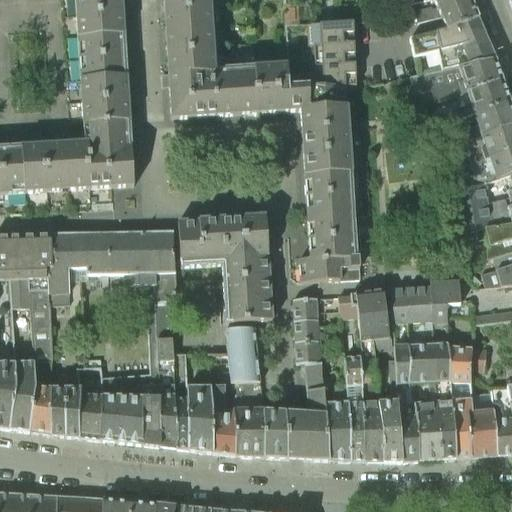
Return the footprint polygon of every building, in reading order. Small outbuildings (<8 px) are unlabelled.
[(127,87),(126,68),(125,49),(123,30),(122,11),(121,0),(74,0),(76,14),(77,33),(78,52),(79,71),(80,89),(82,108),(83,127),(84,145),(87,145),(88,146),(130,144),(129,124),(128,105),(127,87)] [(215,73),(211,0),(163,0),(164,2),(165,22),(166,42),(168,64),(168,78),(162,78),(162,86),(169,86),(171,121),(213,119),(232,118),(250,117),(268,116),(265,70),(247,71),(230,72),(215,73)] [(467,0),(432,0),(435,8),(414,14),(416,24),(441,19),(445,29),(475,17),(467,0)] [(298,27),(297,7),(283,8),(285,27),(298,27)] [(494,63),(475,17),(445,29),(408,39),(412,59),(436,54),(441,74),(494,63)] [(352,45),(351,25),(321,27),(305,28),(306,48),(312,48),(352,45)] [(352,45),(312,48),(312,68),(353,66),(352,45)] [(494,63),(441,74),(409,81),(413,97),(431,93),(434,107),(466,96),(501,84),(494,63)] [(353,66),(312,68),(314,89),(345,89),(355,88),(353,66)] [(304,177),(305,198),(306,219),(308,241),(309,262),(298,262),(299,286),(359,282),(357,259),(356,260),(356,259),(354,238),(353,217),(352,195),(350,174),(349,153),(348,129),(347,119),(346,119),(346,118),(347,118),(347,112),(345,89),(314,89),(288,89),(287,68),(265,70),(268,116),(290,114),(300,114),(300,122),(301,132),(302,156),(304,177)] [(437,129),(473,117),(508,106),(501,84),(466,96),(470,106),(436,117),(437,129)] [(463,144),(511,128),(511,116),(508,106),(473,117),(476,127),(458,133),(463,144)] [(511,128),(463,144),(471,166),(511,153),(511,128)] [(0,197),(6,197),(27,195),(48,194),(69,193),(90,191),(133,189),(131,152),(138,152),(137,144),(131,144),(130,144),(88,146),(87,145),(84,145),(66,146),(45,148),(24,149),(3,150),(0,150),(0,197)] [(503,182),(511,179),(511,153),(471,166),(449,173),(450,197),(503,182)] [(511,210),(511,209),(511,179),(503,182),(511,210)] [(511,209),(511,210),(503,182),(450,197),(457,240),(476,235),(510,230),(511,233),(511,232),(511,209)] [(201,269),(221,268),(222,281),(223,303),(225,326),(271,323),(270,300),(268,278),(268,268),(274,268),(273,248),(267,248),(265,218),(219,221),(198,222),(177,224),(180,270),(201,269)] [(492,260),(511,254),(511,232),(511,233),(510,230),(476,235),(479,243),(487,241),(489,249),(485,250),(485,259),(486,262),(490,261),(492,260)] [(157,342),(171,341),(168,300),(175,300),(175,301),(176,300),(173,235),(50,238),(52,271),(48,271),(50,308),(69,308),(69,296),(68,272),(86,272),(86,278),(123,278),(123,288),(146,290),(149,377),(102,381),(102,399),(100,444),(142,449),(141,387),(158,386),(157,342)] [(32,270),(48,271),(46,238),(31,238),(0,239),(0,281),(9,281),(28,281),(27,270),(32,270)] [(511,254),(492,260),(490,261),(494,273),(480,277),(484,290),(511,288),(511,279),(511,273),(511,272),(511,254)] [(50,439),(51,391),(51,370),(52,361),(50,308),(48,271),(32,270),(27,270),(28,281),(29,311),(34,365),(32,365),(33,387),(28,436),(50,439)] [(28,281),(9,281),(10,312),(29,311),(28,281)] [(431,326),(446,325),(445,309),(459,308),(458,284),(428,285),(429,291),(431,326)] [(391,329),(407,328),(431,326),(429,291),(389,292),(391,326),(391,329)] [(373,343),(388,341),(382,293),(349,297),(349,300),(350,309),(356,309),(357,321),(360,344),(373,343)] [(349,300),(337,300),(338,323),(357,321),(356,309),(350,309),(349,300)] [(293,323),(316,322),(315,301),(292,302),(293,323)] [(478,327),(511,323),(511,314),(477,319),(478,327)] [(294,344),(317,343),(316,322),(293,323),(294,344)] [(417,465),(412,406),(409,387),(408,349),(407,328),(391,329),(393,349),(395,388),(395,394),(400,466),(417,465)] [(263,461),(263,413),(253,331),(223,332),(226,356),(231,392),(232,414),(234,459),(263,461)] [(158,450),(175,452),(173,357),(172,341),(171,341),(157,342),(158,386),(158,450)] [(373,343),(374,353),(389,351),(388,341),(373,343)] [(304,366),(318,366),(317,343),(294,344),(295,367),(304,366)] [(381,466),(377,405),(377,386),(374,355),(374,353),(373,343),(360,344),(359,344),(361,359),(358,359),(361,387),(361,388),(362,406),(367,466),(381,466)] [(429,386),(435,386),(433,348),(433,347),(408,349),(409,387),(429,386)] [(435,386),(447,385),(447,351),(447,347),(433,347),(433,348),(435,386)] [(453,462),(468,461),(466,416),(470,416),(469,401),(452,402),(450,387),(468,387),(468,373),(470,352),(447,351),(447,385),(447,389),(453,462)] [(468,373),(469,373),(484,374),(486,353),(470,352),(468,373)] [(175,452),(187,454),(186,356),(173,357),(175,452)] [(204,455),(210,456),(209,356),(186,356),(187,454),(189,454),(195,454),(195,455),(204,456),(204,455)] [(234,459),(232,414),(224,414),(225,392),(231,392),(226,356),(209,356),(210,456),(210,457),(234,459)] [(361,387),(358,359),(343,361),(343,389),(361,388),(361,387)] [(9,433),(28,436),(33,387),(32,365),(15,366),(15,367),(9,433)] [(0,432),(9,433),(15,367),(15,366),(0,366),(0,432)] [(298,415),(285,414),(287,462),(303,462),(327,464),(320,408),(318,366),(304,366),(308,416),(298,415)] [(447,389),(447,385),(435,386),(436,404),(439,463),(453,462),(447,389)] [(142,449),(158,450),(158,386),(141,387),(142,449)] [(349,465),(367,466),(362,406),(361,388),(343,389),(344,406),(349,465)] [(64,440),(77,442),(79,390),(65,391),(64,440)] [(77,442),(100,444),(102,399),(81,398),(81,390),(79,390),(77,442)] [(50,439),(64,440),(65,391),(51,391),(50,439)] [(381,466),(400,466),(395,394),(390,395),(391,399),(386,399),(386,404),(377,405),(381,466)] [(468,461),(494,459),(491,423),(490,412),(488,396),(470,398),(469,401),(470,416),(466,416),(468,461)] [(439,463),(436,404),(431,405),(412,406),(417,465),(439,463)] [(349,465),(344,406),(320,408),(327,464),(349,465)] [(263,461),(287,462),(285,414),(263,413),(263,461)] [(511,456),(509,423),(494,424),(491,423),(494,459),(511,457),(511,456)] [(101,511),(102,503),(0,496),(0,511),(101,511)] [(128,511),(129,505),(102,503),(101,511),(128,511)]
